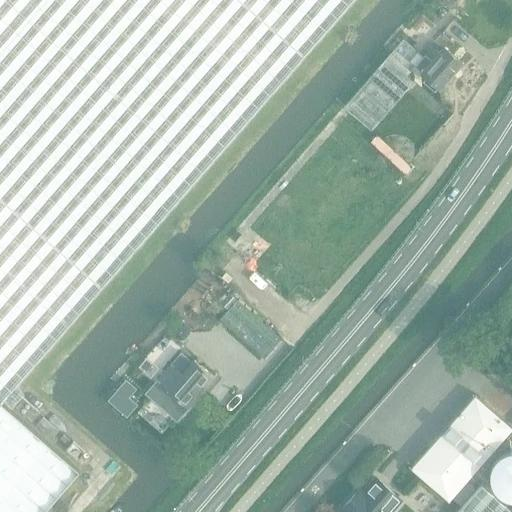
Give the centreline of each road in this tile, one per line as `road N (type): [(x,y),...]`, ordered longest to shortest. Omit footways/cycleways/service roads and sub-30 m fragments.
road 1 (primary): [(192,511),(436,217),(511,106)]
road 2 (unclassified): [(298,330),(456,143),(511,36)]
road 3 (unclassified): [(300,511),(511,274)]
